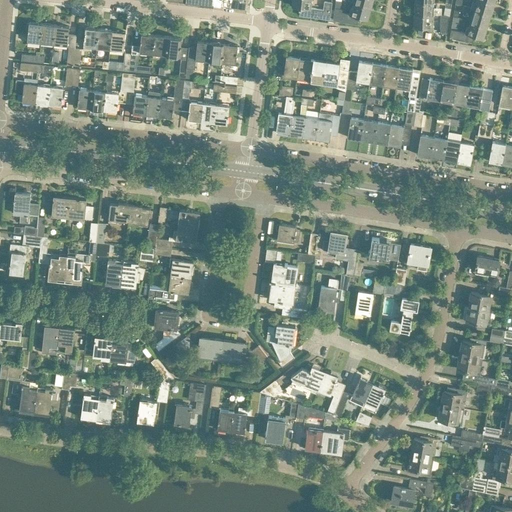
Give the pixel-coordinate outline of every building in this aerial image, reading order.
[(300,15),(320,17),(328,19),(329,19),(332,3),(324,2),(323,10),(311,8),(311,0),(293,0),(293,6),(299,7),(298,7),(301,8),(300,15)] [(336,0),(333,19),(335,20),(357,23),(358,17),(360,18),(360,17),(367,19),(370,6),(356,2),(353,10),(351,10),(350,13),(343,11),(343,9),(341,8),(342,1),(338,0),(336,0)] [(473,0),(471,7),(490,13),(494,2),(488,0),(473,0)] [(415,1),(415,13),(433,14),(433,7),(432,7),(432,1),(415,1)] [(470,20),(472,21),(486,26),(490,13),(471,7),(470,11),(471,16),(470,20)] [(415,13),(414,26),(423,27),(432,27),(433,14),(415,13)] [(440,14),(440,27),(441,32),(446,33),(447,27),(449,15),(443,14),(441,14),(440,14)] [(451,29),(450,38),(473,42),(474,35),(483,38),(486,26),(472,21),(470,26),(468,25),(466,32),(451,29)] [(27,23),(27,28),(28,29),(28,34),(27,40),(40,42),(43,23),(29,22),(29,23),(27,23)] [(43,23),(40,42),(54,43),(56,25),(43,23)] [(69,26),(57,25),(55,45),(67,46),(69,26)] [(85,27),(83,46),(97,47),(99,28),(85,27)] [(99,28),(97,47),(110,49),(112,30),(99,28)] [(112,30),(110,49),(124,50),(126,31),(112,30)] [(131,53),(129,71),(136,72),(138,54),(139,52),(153,53),(155,35),(141,33),(140,45),(132,44),(131,53)] [(155,35),(153,53),(166,55),(168,36),(155,35)] [(168,36),(166,55),(180,56),(181,47),(181,45),(182,38),(168,36)] [(188,60),(186,77),(192,78),(193,69),(194,69),(195,61),(209,62),(211,42),(197,40),(197,48),(189,47),(189,48),(188,60)] [(209,62),(222,64),(224,43),(211,42),(209,62)] [(224,43),(222,64),(235,65),(237,51),(239,52),(239,46),(238,46),(238,45),(224,43)] [(73,66),(75,48),(68,47),(66,65),(73,66)] [(75,48),(73,66),(80,66),(81,49),(75,48)] [(52,62),(59,63),(60,51),(53,50),(52,62)] [(123,70),(129,71),(131,53),(125,52),(123,70)] [(22,53),(21,60),(38,62),(39,55),(22,53)] [(298,75),(301,57),(286,55),(285,66),(284,73),(298,75)] [(312,77),(314,59),(301,57),(298,75),(299,75),(312,77)] [(181,59),(179,77),(186,77),(188,60),(181,59)] [(325,79),(328,61),(314,59),(312,77),(325,79)] [(356,80),(371,82),(371,80),(374,62),(359,60),(357,71),(348,70),(346,87),(352,88),(355,89),(356,80)] [(325,79),(324,81),(337,83),(338,83),(337,86),(346,87),(348,70),(339,69),(340,63),(328,61),(325,79)] [(21,63),(20,69),(39,71),(39,68),(39,64),(21,62),(21,63)] [(384,82),(387,64),(374,62),(371,80),(384,82)] [(39,68),(39,71),(42,72),(42,75),(51,76),(52,66),(39,64),(39,68)] [(400,66),(387,64),(384,82),(397,84),(398,84),(400,66)] [(416,110),(418,98),(416,98),(420,69),(400,66),(398,84),(409,86),(408,97),(409,97),(407,109),(416,110)] [(67,67),(65,85),(71,86),(73,68),(67,67)] [(73,68),(71,86),(78,86),(80,69),(73,68)] [(105,90),(104,109),(117,111),(118,102),(126,103),(127,91),(129,73),(122,72),(120,92),(111,91),(112,81),(106,81),(105,90)] [(129,73),(127,91),(133,91),(135,74),(129,73)] [(238,77),(221,75),(220,82),(237,84),(238,77)] [(16,80),(15,91),(23,92),(22,101),(35,102),(37,84),(38,79),(25,77),(24,80),(16,79),(16,80)] [(441,98),(444,80),(430,77),(429,79),(422,78),(419,98),(421,99),(427,100),(427,98),(432,99),(432,97),(441,98)] [(161,97),(159,115),(172,117),(173,110),(181,111),(181,110),(184,80),(176,79),(174,98),(161,97)] [(184,80),(181,110),(189,110),(188,119),(201,120),(203,102),(190,100),(189,98),(190,87),(203,89),(204,82),(184,80)] [(454,100),(457,82),(444,80),(441,98),(442,98),(454,100)] [(468,103),(471,84),(457,82),(454,100),(455,100),(467,102),(468,103)] [(37,84),(35,102),(48,104),(50,85),(37,84)] [(237,86),(220,84),(219,91),(236,93),(237,86)] [(483,88),(483,86),(471,84),(468,103),(480,104),(479,107),(483,107),(489,108),(493,90),(483,88)] [(511,85),(502,84),(499,103),(500,103),(511,105),(511,85)] [(50,85),(48,104),(62,105),(63,87),(50,85)] [(280,86),(279,92),(292,93),(293,87),(280,85),(280,86)] [(346,89),(344,100),(350,101),(352,88),(346,87),(346,89)] [(79,88),(77,106),(91,108),(92,89),(79,88)] [(92,89),(91,108),(104,109),(105,90),(92,89)] [(148,95),(146,114),(159,115),(161,97),(161,92),(148,91),(148,95)] [(134,103),(133,112),(146,114),(148,95),(134,94),(134,103)] [(295,97),(295,96),(292,96),(286,95),(284,113),(279,112),(278,118),(277,120),(276,132),(277,130),(281,131),(281,133),(289,134),(290,132),(292,114),(295,97)] [(368,96),(366,104),(373,105),(373,103),(380,104),(381,98),(368,96)] [(350,101),(344,100),(343,105),(342,112),(349,113),(350,101)] [(203,102),(201,120),(214,122),(216,103),(203,102)] [(352,111),(364,114),(366,105),(354,102),(352,111)] [(216,103),(214,122),(227,123),(229,105),(216,103)] [(320,111),(319,118),(316,136),(329,138),(330,138),(330,134),(337,135),(340,114),(320,111)] [(390,123),(388,141),(401,143),(402,141),(408,142),(409,142),(412,124),(414,125),(416,113),(407,111),(405,125),(390,123)] [(489,111),(486,124),(493,125),(495,112),(489,111)] [(414,125),(421,127),(423,114),(416,113),(414,125)] [(290,132),(303,134),(305,116),(292,114),(290,132)] [(316,136),(319,118),(305,116),(303,134),(316,136)] [(361,137),(364,119),(350,117),(348,134),(361,137)] [(361,137),(374,139),(377,121),(364,119),(361,137)] [(377,121),(374,139),(375,139),(387,141),(388,141),(390,123),(377,121)] [(478,135),(484,136),(486,124),(480,123),(480,124),(478,135)] [(486,124),(484,136),(491,137),(493,125),(486,124)] [(418,152),(431,154),(434,136),(420,134),(419,140),(419,142),(417,152),(418,152)] [(431,154),(444,156),(447,138),(434,136),(431,154)] [(447,138),(444,156),(445,157),(457,159),(460,141),(447,138)] [(502,161),(506,143),(492,140),(491,147),(490,149),(491,149),(489,158),(502,161)] [(460,141),(457,159),(458,159),(457,161),(465,162),(466,160),(470,161),(471,161),(473,151),(473,149),(474,143),(460,141)] [(511,144),(506,143),(502,161),(503,161),(511,162),(511,144)] [(30,205),(30,193),(15,192),(13,213),(20,213),(20,222),(28,222),(28,214),(38,214),(39,203),(38,204),(31,205),(30,205)] [(50,198),(48,216),(53,216),(53,215),(68,216),(70,197),(54,196),(54,199),(50,198)] [(70,197),(68,216),(85,218),(92,218),(91,220),(92,220),(93,205),(93,206),(85,205),(86,199),(70,197)] [(108,219),(128,222),(130,204),(118,202),(118,203),(110,203),(108,219)] [(130,204),(128,222),(148,224),(150,207),(142,206),(142,205),(130,204)] [(164,222),(166,207),(160,206),(158,221),(164,222)] [(180,209),(178,225),(198,227),(200,212),(180,209)] [(37,227),(36,235),(41,236),(43,236),(44,217),(38,217),(37,227)] [(90,242),(96,242),(98,223),(91,222),(89,241),(90,242)] [(105,224),(98,223),(96,242),(103,243),(105,224)] [(279,223),(277,238),(298,241),(300,230),(296,229),(296,225),(279,223)] [(151,224),(147,248),(155,248),(155,247),(158,225),(151,224)] [(25,227),(24,233),(36,235),(37,227),(25,225),(25,227)] [(177,238),(196,241),(198,227),(178,225),(178,231),(174,230),(173,237),(170,236),(170,240),(157,238),(159,225),(158,225),(155,247),(171,249),(173,240),(176,241),(177,238)] [(345,250),(347,233),(331,230),(328,248),(345,250)] [(9,263),(9,265),(10,265),(10,272),(23,274),(26,253),(28,253),(29,245),(40,247),(41,236),(36,235),(24,233),(23,244),(11,243),(9,254),(12,254),(10,263),(9,263)] [(311,233),(308,253),(315,253),(318,234),(311,233)] [(41,247),(39,262),(50,264),(49,277),(64,278),(67,251),(60,250),(59,254),(47,253),(48,237),(43,236),(41,236),(40,247),(41,247)] [(369,242),(367,248),(369,249),(368,251),(370,251),(369,255),(398,260),(401,244),(391,242),(391,240),(389,240),(389,239),(386,239),(386,240),(379,239),(379,238),(372,237),(371,242),(369,242)] [(91,261),(94,261),(94,260),(95,255),(96,242),(90,242),(89,252),(77,251),(76,252),(67,251),(64,278),(81,280),(82,269),(83,269),(83,265),(82,265),(83,263),(91,264),(91,261)] [(110,244),(103,243),(96,242),(95,255),(94,260),(94,261),(95,261),(96,255),(109,256),(110,244)] [(426,270),(429,255),(430,255),(431,253),(430,252),(431,247),(411,243),(408,260),(418,262),(417,269),(426,270)] [(142,247),(141,255),(154,256),(154,253),(155,248),(147,248),(142,247)] [(155,248),(154,253),(171,256),(171,249),(155,247),(155,248)] [(298,251),(297,259),(314,262),(315,253),(308,253),(298,251)] [(357,256),(349,254),(346,273),(349,274),(354,275),(356,261),(356,260),(357,256)] [(475,269),(474,273),(488,275),(489,272),(497,273),(499,259),(498,259),(498,260),(485,257),(478,255),(475,269)] [(167,272),(167,274),(191,278),(193,261),(171,258),(170,266),(171,266),(170,273),(167,272)] [(108,263),(106,283),(120,284),(123,262),(107,261),(107,263),(108,263)] [(364,262),(356,261),(354,275),(362,276),(364,262)] [(120,284),(136,286),(137,280),(139,280),(139,281),(140,276),(143,276),(145,268),(138,266),(138,264),(123,262),(120,284)] [(269,279),(269,280),(295,284),(296,274),(298,266),(274,263),(271,280),(269,279)] [(397,268),(394,282),(402,284),(404,285),(406,270),(397,268)] [(349,274),(346,273),(342,273),(340,289),(347,290),(349,274)] [(181,302),(181,298),(182,298),(183,298),(184,297),(185,297),(185,296),(186,295),(186,292),(189,293),(191,278),(167,274),(165,287),(150,284),(148,298),(181,302)] [(321,285),(318,309),(324,310),(326,311),(326,310),(334,311),(337,288),(338,288),(339,280),(330,279),(329,286),(321,285)] [(375,279),(373,289),(384,291),(386,280),(375,279)] [(271,281),(269,298),(275,299),(274,306),(289,308),(290,301),(293,302),(294,292),(295,284),(269,280),(269,281),(271,281)] [(384,291),(384,294),(391,295),(392,288),(401,290),(402,284),(394,282),(386,280),(384,291)] [(511,295),(511,292),(511,286),(506,286),(506,287),(498,286),(497,293),(511,295)] [(358,289),(355,311),(364,313),(363,313),(366,314),(366,313),(370,313),(373,292),(373,291),(358,289)] [(491,295),(471,291),(469,304),(492,308),(492,307),(488,307),(491,295)] [(392,329),(399,331),(409,332),(410,328),(411,328),(411,326),(410,326),(413,314),(413,309),(417,310),(419,299),(402,296),(400,305),(404,306),(401,321),(391,319),(389,329),(392,329)] [(489,324),(492,308),(469,304),(466,320),(489,324)] [(287,314),(287,315),(307,318),(308,310),(290,308),(291,308),(290,315),(287,314)] [(169,332),(154,344),(159,350),(180,333),(176,328),(177,324),(179,324),(180,315),(178,315),(178,311),(157,309),(155,326),(170,327),(169,332)] [(0,321),(0,323),(0,336),(8,338),(7,344),(22,345),(23,336),(21,335),(22,322),(16,321),(13,320),(12,323),(0,321)] [(278,361),(282,366),(294,357),(290,352),(291,345),(293,345),(295,326),(277,323),(275,334),(271,334),(270,342),(277,343),(282,357),(278,361)] [(57,350),(60,326),(45,324),(42,348),(57,350)] [(71,372),(78,373),(82,373),(85,349),(72,348),(75,328),(60,326),(57,350),(72,352),(70,372),(71,372)] [(492,327),(490,334),(504,336),(505,330),(492,327)] [(490,334),(489,341),(503,343),(504,336),(490,334)] [(198,353),(221,356),(223,340),(200,337),(200,342),(192,341),(187,335),(175,344),(182,352),(187,347),(188,348),(199,349),(198,353)] [(85,349),(82,373),(92,374),(94,361),(101,362),(101,358),(110,359),(112,338),(103,337),(96,336),(94,350),(85,349)] [(462,340),(460,353),(483,357),(484,357),(487,340),(470,337),(469,341),(462,340)] [(112,338),(110,359),(134,361),(135,348),(127,347),(128,340),(122,339),(122,338),(120,338),(120,339),(112,338)] [(246,343),(223,340),(221,356),(243,359),(244,355),(254,357),(256,355),(261,361),(268,357),(258,345),(252,349),(245,348),(246,343)] [(21,365),(28,367),(29,351),(30,348),(23,347),(21,365)] [(36,352),(29,351),(28,367),(35,368),(36,352)] [(460,353),(457,368),(471,370),(480,372),(483,357),(460,353)] [(170,379),(174,379),(157,357),(151,361),(164,377),(162,377),(162,378),(170,379)] [(0,377),(7,378),(8,376),(9,363),(1,360),(0,370),(0,377)] [(9,363),(8,376),(20,377),(21,366),(9,363)] [(317,392),(318,388),(325,370),(312,365),(310,369),(309,369),(309,370),(302,367),(291,376),(293,379),(305,383),(305,384),(313,386),(311,390),(317,392)] [(327,412),(334,414),(343,391),(345,384),(337,381),(337,380),(336,379),(338,375),(325,370),(318,388),(333,394),(327,411),(327,412)] [(471,370),(470,379),(478,380),(489,382),(490,377),(479,375),(480,372),(471,370)] [(69,390),(70,386),(71,372),(70,372),(64,372),(62,389),(69,390)] [(76,387),(78,373),(71,372),(70,386),(76,387)] [(365,400),(373,382),(360,376),(358,380),(357,380),(356,382),(357,383),(352,395),(350,399),(363,405),(365,400)] [(126,377),(123,395),(131,396),(133,377),(126,377)] [(159,398),(167,399),(170,379),(162,378),(159,398)] [(260,391),(261,392),(269,394),(275,396),(282,390),(275,380),(260,391)] [(490,392),(492,383),(489,382),(478,380),(476,389),(490,392)] [(191,381),(189,391),(191,391),(198,392),(197,400),(195,409),(195,412),(201,413),(201,414),(202,414),(206,384),(191,381)] [(386,388),(373,382),(365,400),(378,406),(383,394),(384,394),(385,392),(384,392),(386,388)] [(509,386),(495,384),(492,383),(490,392),(506,395),(508,387),(509,387),(509,386)] [(19,408),(34,410),(38,387),(22,385),(21,390),(19,390),(18,400),(21,400),(19,408)] [(217,408),(219,386),(212,385),(209,407),(210,407),(217,408)] [(444,390),(441,403),(464,407),(467,389),(447,386),(447,390),(444,390)] [(52,389),(38,387),(34,410),(49,412),(52,389)] [(254,391),(251,409),(250,414),(251,414),(257,415),(257,416),(258,414),(258,408),(260,395),(261,392),(260,391),(254,391)] [(343,391),(334,414),(337,415),(340,416),(349,394),(343,391)] [(84,395),(81,417),(96,419),(99,397),(84,395)] [(258,408),(258,414),(266,415),(269,396),(260,395),(258,408)] [(115,399),(99,397),(96,419),(111,421),(113,401),(114,401),(115,399)] [(140,398),(137,420),(154,423),(154,422),(155,413),(157,400),(140,398)] [(289,416),(297,416),(298,403),(291,401),(289,416)] [(175,404),(174,413),(175,413),(175,414),(174,423),(189,425),(190,417),(192,417),(193,409),(191,408),(192,405),(177,403),(176,405),(175,404)] [(298,403),(297,416),(308,418),(308,415),(325,417),(326,411),(298,403)] [(462,422),(464,407),(441,403),(439,418),(462,422)] [(218,422),(217,428),(231,430),(234,410),(234,406),(230,405),(229,409),(220,408),(218,421),(217,422),(218,422)] [(234,410),(231,430),(245,432),(245,426),(246,426),(246,425),(245,425),(247,414),(250,414),(251,409),(239,408),(238,411),(234,410)] [(326,411),(325,417),(336,420),(337,415),(334,414),(327,412),(326,411)] [(355,420),(369,424),(372,417),(360,411),(355,420)] [(501,420),(500,426),(511,428),(511,413),(506,412),(505,420),(501,420)] [(283,439),(285,422),(279,421),(279,416),(269,415),(269,420),(267,420),(266,431),(265,431),(265,433),(266,433),(265,437),(266,437),(266,439),(282,441),(283,439)] [(484,426),(483,432),(499,435),(500,429),(484,426)] [(337,432),(323,430),(321,449),(341,452),(343,438),(349,439),(351,429),(338,427),(337,432)] [(305,447),(321,449),(323,430),(308,428),(305,447)] [(462,430),(461,435),(482,439),(483,433),(462,430)] [(483,433),(482,439),(497,442),(495,453),(498,453),(496,460),(511,462),(511,445),(510,445),(511,439),(499,436),(499,435),(483,432),(483,433)] [(481,445),(482,439),(461,435),(453,434),(451,442),(462,444),(462,441),(481,445)] [(437,438),(423,435),(422,439),(414,437),(411,451),(434,455),(437,438)] [(412,467),(411,472),(431,476),(434,455),(411,451),(409,466),(412,467)] [(492,476),(506,479),(506,478),(511,479),(511,462),(496,460),(495,469),(493,468),(492,476)] [(475,476),(474,482),(499,487),(500,480),(488,478),(488,479),(481,478),(482,473),(480,471),(476,470),(475,476)] [(461,474),(459,487),(469,489),(473,490),(474,482),(475,476),(461,474)] [(391,501),(412,505),(416,484),(425,486),(426,481),(410,478),(408,488),(394,485),(391,501)] [(433,482),(426,481),(425,486),(424,494),(431,495),(433,482)] [(473,490),(476,490),(498,494),(499,487),(474,482),(473,490)] [(469,489),(465,508),(473,509),(476,490),(473,490),(469,489)]
